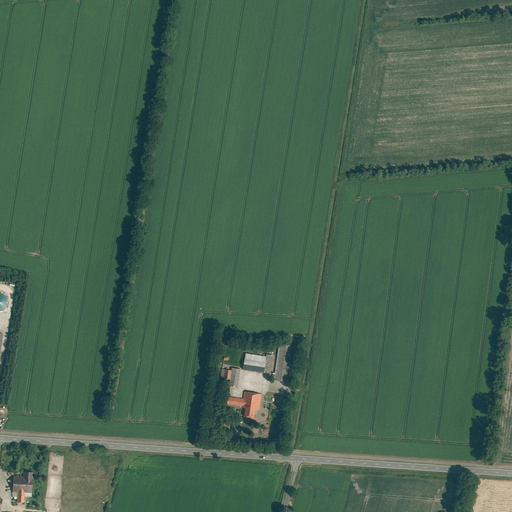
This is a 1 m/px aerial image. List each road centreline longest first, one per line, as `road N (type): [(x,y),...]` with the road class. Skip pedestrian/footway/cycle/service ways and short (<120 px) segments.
road 1 (tertiary): [(298,458),(0,438)]
road 2 (tertiary): [(511,472),(298,458)]
